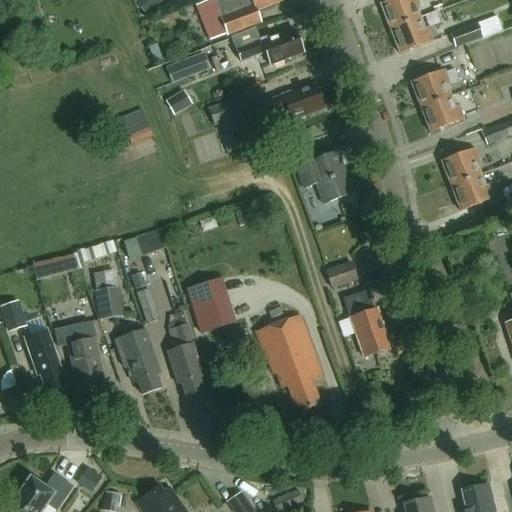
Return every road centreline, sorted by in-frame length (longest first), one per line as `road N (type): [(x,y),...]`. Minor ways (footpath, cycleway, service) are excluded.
road 1 (residential): [(460,459),(402,269),(375,136),(324,0)]
road 2 (tertiary): [(0,454),(90,445),(340,475),(460,459)]
